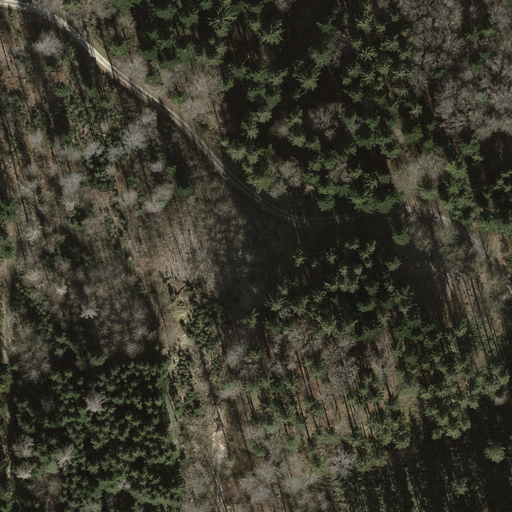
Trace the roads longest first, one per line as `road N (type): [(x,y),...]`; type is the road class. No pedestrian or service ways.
road 1 (track): [(0,0),(75,26),(131,83),(192,127),(228,176),(267,206),(330,221),(430,213),(456,228),(511,290)]
road 2 (track): [(219,511),(216,334),(7,183)]
